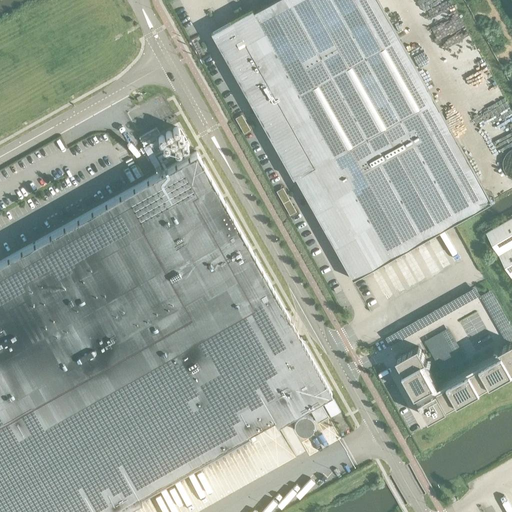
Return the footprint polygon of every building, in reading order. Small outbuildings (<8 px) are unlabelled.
[(96,0),(66,0),(17,28),(33,56),(55,44),(67,64),(44,76),(57,99),(129,59),(96,0)] [(271,0),(253,11),(252,9),(232,20),(210,32),(211,32),(292,178),(295,177),(352,278),(490,200),(378,0),(271,0)] [(237,115),(243,131),(250,128),(244,113),(237,115)] [(0,511),(116,511),(250,437),(248,432),(273,418),(276,423),(308,405),(317,422),(328,416),(319,399),(332,392),(325,380),(196,151),(0,260),(0,511)] [(286,185),(278,188),(288,214),(296,211),(286,185)] [(511,216),(487,231),(511,275),(511,216)] [(397,358),(397,359),(416,394),(419,399),(430,417),(511,371),(511,342),(509,344),(499,349),(501,353),(441,387),(427,361),(419,346),(397,358)]
